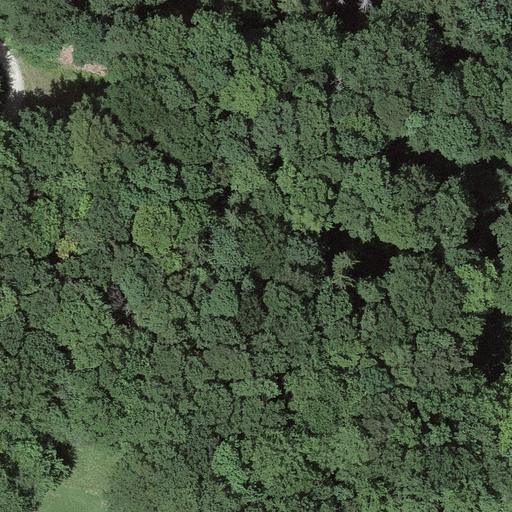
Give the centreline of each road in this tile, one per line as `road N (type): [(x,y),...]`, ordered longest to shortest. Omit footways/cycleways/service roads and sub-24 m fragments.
road 1 (track): [(511,34),(209,24),(171,58)]
road 2 (track): [(21,79),(171,58)]
